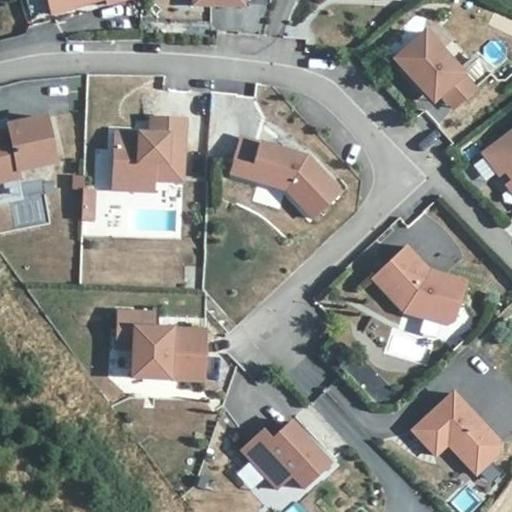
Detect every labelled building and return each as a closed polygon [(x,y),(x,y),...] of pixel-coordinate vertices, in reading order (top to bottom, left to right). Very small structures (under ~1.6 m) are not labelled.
[(45,0),(50,14),(99,0),(104,0),(106,4),(121,0),(45,0)] [(430,33),(479,86),(490,76),(441,23),(430,33)] [(463,75),(424,33),(394,60),(426,94),(440,95),(441,94),(462,75),(463,75)] [(462,75),(441,94),(454,108),(475,89),(463,75),(462,75)] [(0,180),(19,177),(17,170),(55,163),(46,118),(7,126),(8,134),(2,135),(3,138),(0,138),(0,180)] [(114,135),(112,190),(133,191),(133,180),(153,181),(182,182),(184,120),(151,119),(150,145),(139,145),(140,135),(114,135)] [(511,132),(484,154),(500,175),(511,165),(511,132)] [(240,138),(232,162),(229,174),(259,182),(252,168),(259,144),(240,138)] [(306,158),(259,144),(252,168),(259,182),(286,190),(314,220),(341,194),(306,158)] [(133,180),(133,191),(153,191),(153,181),(133,180)] [(103,217),(102,189),(83,189),(84,218),(103,217)] [(406,247),(372,279),(403,313),(413,316),(414,311),(426,314),(424,319),(443,324),(449,304),(459,307),(467,283),(429,271),(406,247)] [(152,315),(117,313),(116,350),(132,350),(131,379),(204,382),(205,332),(152,330),(152,315)] [(453,394),(413,432),(436,457),(448,445),(476,476),(499,455),(499,443),(453,394)] [(262,432),(241,451),(279,491),(293,478),(305,491),(331,466),(290,423),(270,441),(262,432)] [(465,511),(470,511),(482,500),(470,487),(456,501),(465,511)]
